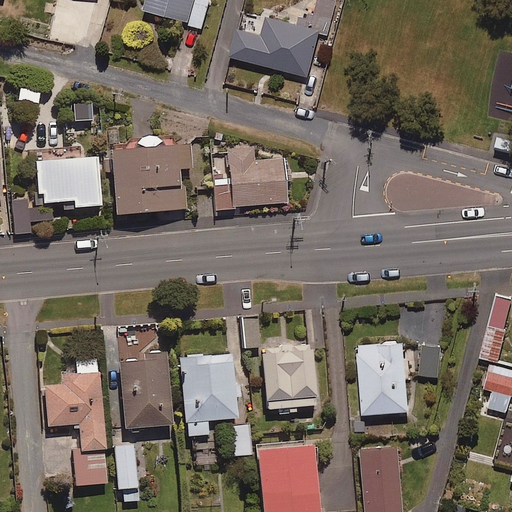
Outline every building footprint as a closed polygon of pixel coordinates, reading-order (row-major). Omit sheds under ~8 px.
[(149,0),(147,9),(191,21),(196,0),(149,0)] [(265,34),(238,28),(231,58),(310,78),(321,30),(269,17),(265,34)] [(41,91),(18,87),(15,104),(37,109),(41,91)] [(193,171),(191,148),(112,155),(117,217),(188,212),(185,172),(193,171)] [(254,150),(227,153),(233,210),(289,205),(285,160),(255,163),(254,150)] [(97,156),(34,162),(39,207),(74,203),(75,211),(102,209),(97,156)] [(28,203),(13,204),(15,235),(30,233),(28,203)] [(511,309),(511,299),(498,296),(482,358),(499,362),(511,309)] [(260,349),(258,318),(243,319),(245,350),(260,349)] [(407,344),(359,347),(364,416),(412,412),(407,344)] [(446,348),(424,344),(419,375),(440,378),(446,348)] [(313,346),(261,350),(266,412),(319,407),(313,346)] [(168,354),(146,356),(146,363),(122,365),(128,432),(174,428),(168,354)] [(239,422),(233,354),(180,359),(188,438),(211,436),(210,424),(239,422)] [(511,369),(491,364),(483,391),(493,394),(489,407),(508,413),(511,399),(511,369)] [(102,373),(64,376),(65,387),(44,388),(47,430),(80,427),(82,454),(108,452),(102,373)] [(252,456),(250,425),(232,426),(235,458),(252,456)] [(140,491),(136,446),(114,448),(119,493),(140,491)] [(321,511),(315,449),(259,455),(264,511),(321,511)] [(404,511),(399,449),(360,452),(365,511),(404,511)]
